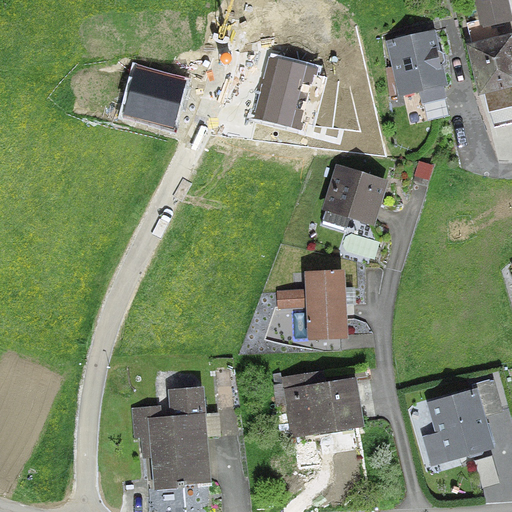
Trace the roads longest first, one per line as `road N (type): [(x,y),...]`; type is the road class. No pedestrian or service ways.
road 1 (residential): [(86,511),(89,405),(105,334),(226,59)]
road 2 (unknown): [(459,68),(473,150),(511,171)]
